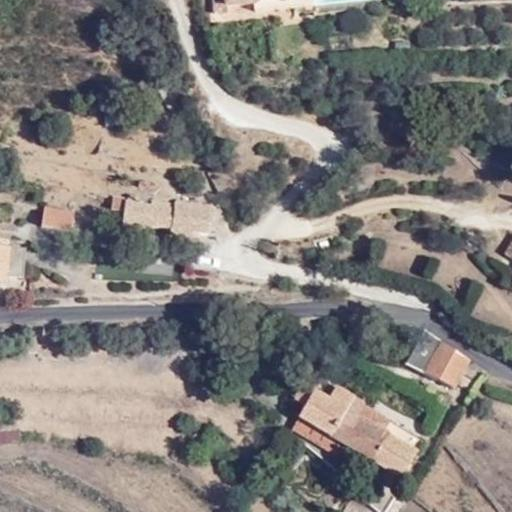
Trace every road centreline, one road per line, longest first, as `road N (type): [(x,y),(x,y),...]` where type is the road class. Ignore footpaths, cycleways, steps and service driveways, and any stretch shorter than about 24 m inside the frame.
road 1 (unclassified): [(419,314),(387,295),(247,264),(246,243),(315,175),(323,137),(221,108),(185,57),(169,0)]
road 2 (unclassified): [(0,315),(277,305),(419,314)]
road 3 (unknown): [(246,243),(0,234)]
